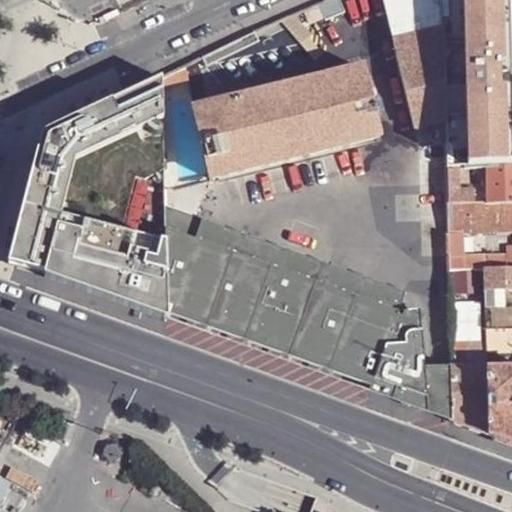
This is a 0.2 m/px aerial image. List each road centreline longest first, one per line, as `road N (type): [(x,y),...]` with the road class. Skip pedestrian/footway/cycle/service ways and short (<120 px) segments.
road 1 (secondary): [(511,475),(0,290)]
road 2 (secondary): [(0,345),(270,441),(422,511)]
road 3 (residential): [(0,108),(244,0)]
